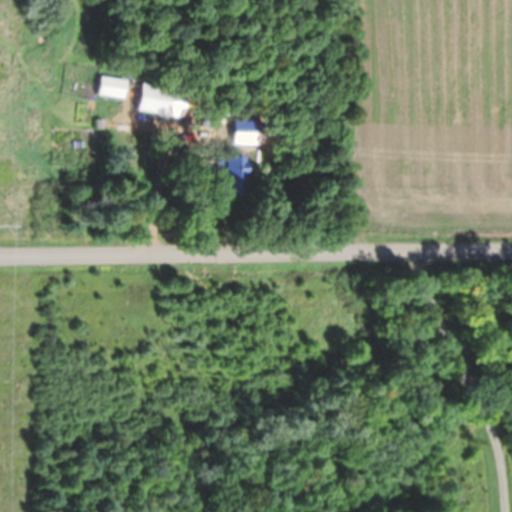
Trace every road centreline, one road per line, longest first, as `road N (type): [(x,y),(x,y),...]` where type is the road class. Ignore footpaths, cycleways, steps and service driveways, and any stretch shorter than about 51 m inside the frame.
road 1 (residential): [(511,249),(0,255)]
road 2 (residential): [(432,250),(470,388),(511,448)]
